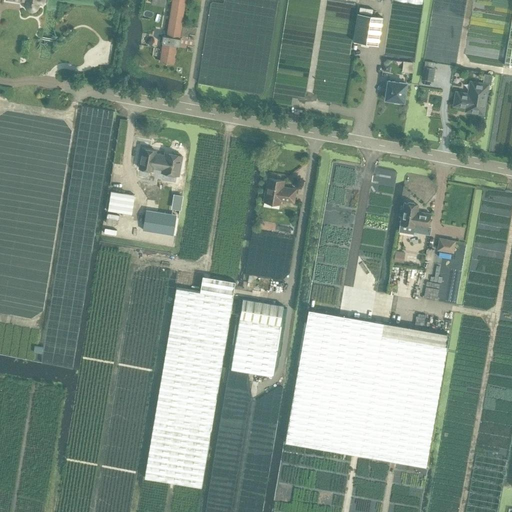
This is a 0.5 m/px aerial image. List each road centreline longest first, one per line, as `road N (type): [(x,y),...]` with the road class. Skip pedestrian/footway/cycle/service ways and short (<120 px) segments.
road 1 (unclassified): [(511,169),(80,89)]
road 2 (track): [(92,511),(139,228)]
road 3 (track): [(461,511),(511,234)]
road 4 (track): [(42,328),(74,117)]
